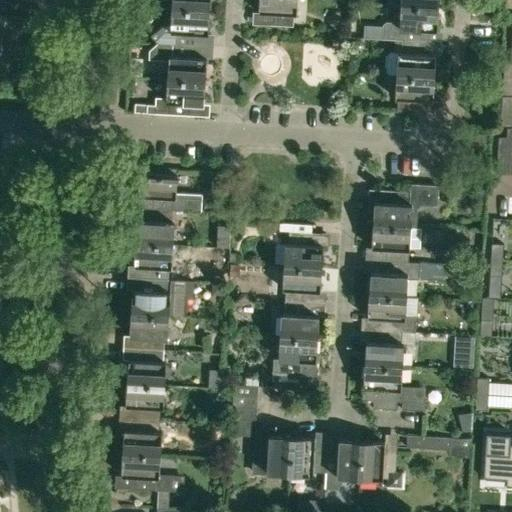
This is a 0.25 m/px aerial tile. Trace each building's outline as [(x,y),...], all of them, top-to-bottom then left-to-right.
[(11,2),(0,0),(0,48),(17,52),(23,17),(9,15),(12,2),(11,2)] [(172,0),(172,8),(209,10),(210,0),(172,0)] [(297,0),(259,0),(259,12),(274,12),(273,25),(293,26),(294,14),(297,14),(297,0)] [(382,26),(381,39),(402,40),(421,41),(422,29),(437,30),(438,7),(401,5),(400,14),(394,14),(394,21),(386,20),(382,24),(382,26)] [(172,8),(171,22),(166,22),(152,35),(158,42),(193,44),(193,33),(208,34),(209,10),(172,8)] [(387,54),(386,71),(389,74),(397,75),(434,77),(435,55),(435,54),(421,53),(421,41),(402,40),(401,49),(401,52),(398,52),(390,52),(387,54)] [(158,42),(150,49),(150,58),(169,59),(168,78),(205,80),(207,58),(192,57),(193,44),(158,42)] [(397,75),(395,98),(398,98),(397,110),(421,112),(422,100),(433,100),(433,98),(434,77),(397,75)] [(205,80),(168,78),(167,98),(158,97),(155,100),(155,113),(188,115),(189,103),(204,103),(205,80)] [(488,158),(489,132),(473,131),(473,146),(477,147),(476,157),(488,158)] [(202,194),(176,192),(177,174),(175,174),(140,172),(138,195),(153,196),(152,208),(172,209),(201,211),(202,194)] [(476,191),(472,191),(471,204),(483,204),(483,182),(476,182),(476,191)] [(411,226),(416,227),(417,208),(421,204),(434,205),(437,202),(438,185),(411,183),(410,191),(390,189),(389,202),(375,201),(373,224),(411,226)] [(136,242),(173,244),(174,221),(171,221),(172,209),(152,208),(152,220),(137,219),(136,242)] [(280,222),(279,230),(289,231),(288,243),(286,243),(284,266),(322,268),(323,245),(311,244),(312,232),(312,224),(280,222)] [(409,249),(409,248),(421,248),(422,227),(416,227),(411,226),(373,224),(372,247),(387,248),(386,260),(406,261),(406,249),(409,249)] [(134,265),(149,266),(148,278),(168,279),(169,267),(172,267),(173,244),(136,242),(134,265)] [(492,243),(491,259),(503,259),(504,243),(492,243)] [(465,249),(464,265),(478,265),(479,250),(465,249)] [(228,261),(237,262),(237,252),(229,252),(228,261)] [(491,259),(490,275),(502,276),(503,259),(491,259)] [(436,263),(420,262),(406,261),(386,260),(385,272),(370,271),(369,294),(406,296),(407,279),(419,280),(420,273),(436,274),(436,272),(445,273),(446,263),(436,263)] [(239,277),(239,264),(228,264),(227,277),(239,277)] [(284,266),(283,288),(286,289),(285,301),(305,302),(305,290),(320,291),(322,268),(284,266)] [(133,289),(131,312),(169,314),(185,315),(186,295),(188,296),(189,280),(183,280),(168,279),(148,278),(144,277),(144,290),(133,289)] [(211,295),(225,295),(225,290),(226,283),(212,283),(211,295)] [(415,332),(416,315),(405,315),(406,296),(369,294),(368,317),(383,318),(382,330),(415,332)] [(281,312),(280,335),(317,338),(319,315),(304,314),(305,302),(285,301),(284,313),(281,312)] [(130,335),(145,336),(144,348),(164,349),(165,337),(168,337),(169,314),(131,312),(130,335)] [(481,319),(480,335),(492,336),(493,319),(481,319)] [(365,364),(402,366),(404,343),(401,343),(401,333),(415,334),(415,332),(382,330),(381,342),(366,341),(365,364)] [(273,371),(275,371),(297,373),(297,374),(305,374),(305,373),(315,374),(315,373),(317,338),(280,335),(279,358),(274,358),(273,371)] [(127,382),(165,384),(166,361),(163,361),(164,349),(144,348),(143,360),(129,359),(127,382)] [(472,354),(454,353),(453,365),(472,367),(472,354)] [(401,385),(402,366),(365,364),(363,399),(376,400),(375,401),(384,402),(384,407),(397,408),(397,401),(402,401),(402,409),(424,410),(426,387),(401,385)] [(477,377),(476,393),(488,394),(489,382),(489,378),(477,377)] [(233,390),(234,383),(230,383),(230,380),(221,380),(221,389),(233,390)] [(140,418),(160,419),(160,407),(163,407),(165,384),(127,382),(126,405),(141,406),(140,418)] [(233,395),(257,396),(258,385),(234,383),(233,395)] [(476,393),(475,409),(487,410),(488,405),(488,394),(476,393)] [(257,408),(257,396),(233,395),(233,406),(257,408)] [(256,419),(257,408),(233,406),(232,417),(250,419),(256,419)] [(232,417),(231,432),(249,433),(250,419),(232,417)] [(123,452),(161,454),(162,431),(159,431),(160,419),(140,418),(139,430),(124,429),(123,452)] [(253,442),(252,471),(267,471),(290,473),(292,436),(278,435),(278,429),(270,428),(269,443),(253,442)] [(486,431),(484,478),(506,479),(506,486),(511,486),(511,443),(511,433),(486,431)] [(450,450),(451,437),(407,434),(406,448),(450,450)] [(292,436),(290,473),(313,474),(313,471),(325,472),(326,452),(314,452),(315,437),(292,436)] [(457,437),(451,437),(450,450),(450,453),(450,456),(461,457),(469,457),(469,447),(469,446),(466,446),(466,445),(466,438),(457,437)] [(326,452),(325,472),(324,487),(331,488),(336,487),(340,484),(343,481),(344,476),(360,477),(362,439),(339,438),(338,453),(326,452)] [(383,475),(387,476),(386,489),(404,490),(405,472),(396,471),(397,456),(384,456),(385,441),(362,439),(360,477),(383,478),(383,475)] [(157,489),(157,507),(167,508),(167,490),(169,490),(170,474),(159,473),(161,454),(123,452),(122,475),(136,476),(136,489),(157,489)] [(308,511),(320,511),(321,500),(309,500),(308,511)]
